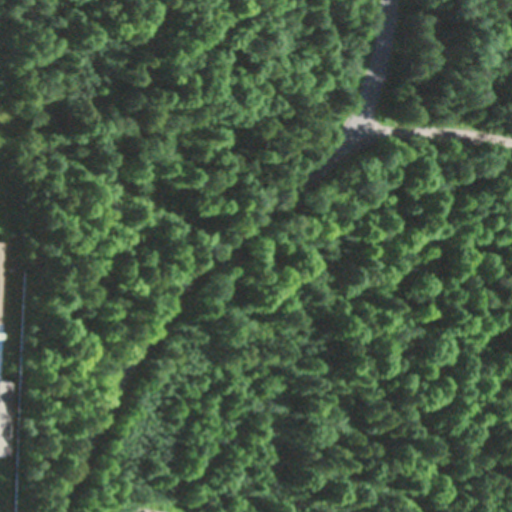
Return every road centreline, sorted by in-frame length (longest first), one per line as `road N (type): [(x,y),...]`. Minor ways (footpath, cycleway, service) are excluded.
road 1 (residential): [(51,511),(100,398),(149,313),(357,126)]
road 2 (track): [(357,126),(511,141)]
road 3 (residential): [(357,126),(387,0)]
